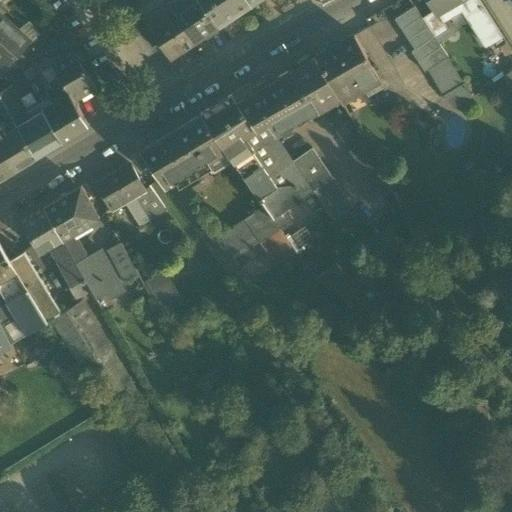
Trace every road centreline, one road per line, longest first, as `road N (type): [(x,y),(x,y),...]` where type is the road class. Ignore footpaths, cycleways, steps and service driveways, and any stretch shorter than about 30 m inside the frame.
road 1 (residential): [(0,206),(186,97)]
road 2 (residential): [(186,97),(355,0)]
